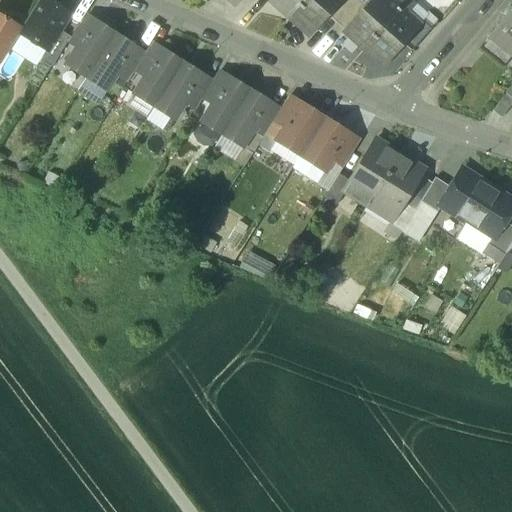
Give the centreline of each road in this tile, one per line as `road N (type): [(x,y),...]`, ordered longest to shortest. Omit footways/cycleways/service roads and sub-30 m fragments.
road 1 (track): [(193,511),(0,255)]
road 2 (residential): [(394,102),(138,0)]
road 3 (residential): [(394,102),(479,0)]
road 4 (residential): [(511,145),(394,102)]
